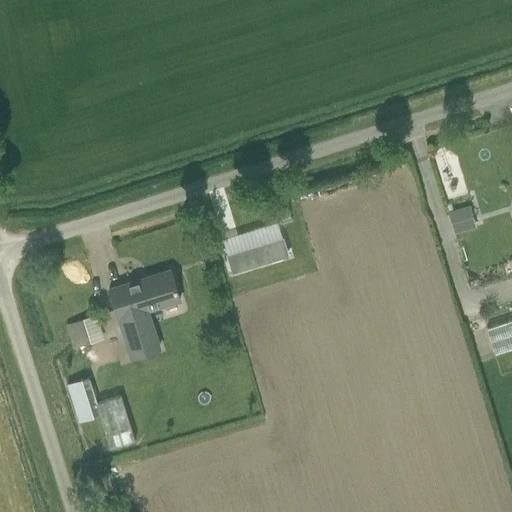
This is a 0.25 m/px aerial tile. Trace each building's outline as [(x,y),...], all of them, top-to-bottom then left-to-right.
[(281,224),(292,220),(287,206),(276,210),(281,224)] [(472,207),(448,213),(453,233),(477,227),(472,207)] [(289,256),(283,237),(226,254),(232,273),(289,256)] [(179,300),(170,270),(109,289),(118,320),(119,319),(121,324),(131,358),(150,352),(162,348),(150,309),(179,300)] [(511,320),(490,326),(496,350),(511,345),(511,320)] [(89,344),(82,321),(65,325),(72,349),(89,344)] [(87,377),(69,381),(77,420),(95,417),(87,377)] [(125,394),(98,400),(107,447),(135,441),(125,394)]
